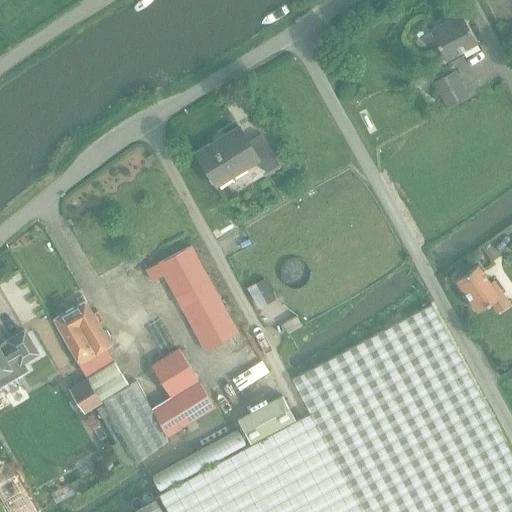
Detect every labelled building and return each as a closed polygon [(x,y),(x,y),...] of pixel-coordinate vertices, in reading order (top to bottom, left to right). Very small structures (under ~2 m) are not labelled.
[(445,58),(477,41),(461,13),(430,30),(445,58)] [(445,106),(468,93),(456,70),(433,83),(445,106)] [(266,172),(279,164),(260,133),(247,142),(238,127),(195,154),(215,186),(258,159),(266,172)] [(191,247),(148,270),(154,281),(164,276),(204,350),(238,332),(191,247)] [(498,314),(511,306),(496,283),(492,286),(480,267),(471,273),(469,271),(460,277),(461,280),(458,282),(478,312),(491,303),(498,314)] [(87,300),(55,319),(60,328),(80,364),(86,374),(112,359),(106,348),(112,344),(110,340),(111,336),(108,331),(104,331),(87,300)] [(164,511),(511,511),(511,456),(431,307),(291,382),(308,415),(156,497),(164,511)] [(302,327),(297,318),(283,326),(288,335),(302,327)] [(0,392),(4,390),(6,393),(23,384),(20,379),(37,370),(33,364),(47,356),(32,330),(26,334),(25,332),(24,330),(23,331),(8,340),(8,339),(6,340),(6,341),(0,344),(0,392)] [(170,440),(166,434),(212,404),(178,349),(150,367),(169,397),(150,408),(134,382),(103,401),(138,464),(170,440)] [(113,361),(86,378),(101,401),(127,385),(113,361)] [(86,378),(69,390),(84,413),(101,401),(86,378)] [(294,420),(282,397),(238,421),(250,444),(294,420)] [(0,496),(8,511),(36,511),(15,473),(0,481),(0,496)] [(69,482),(49,493),(54,503),(74,493),(69,482)] [(160,511),(155,501),(133,511),(160,511)]
